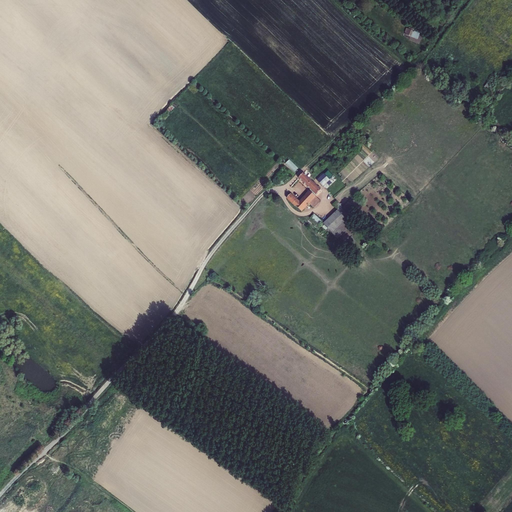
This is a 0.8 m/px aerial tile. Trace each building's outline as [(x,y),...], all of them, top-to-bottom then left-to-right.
[(325,186),(308,170),(303,176),(315,187),(304,199),(295,191),(291,195),(306,208),(313,200),(318,204),(323,198),(319,194),(325,186)] [(334,180),(336,178),(334,176),(335,176),(329,170),(322,178),(328,184),(333,178),(334,180)] [(341,205),(344,203),(337,196),(334,198),(341,205)] [(323,222),(327,218),(319,211),(315,215),(323,222)] [(360,234),(346,220),(339,227),(353,241),(360,234)]
